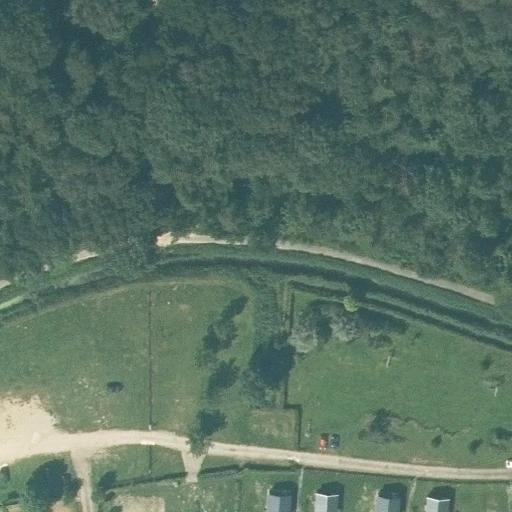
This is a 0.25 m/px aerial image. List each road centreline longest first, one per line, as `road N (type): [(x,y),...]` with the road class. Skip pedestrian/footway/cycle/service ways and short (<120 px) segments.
road 1 (unclassified): [(511,305),(360,258),(242,241),(132,244),(0,284)]
road 2 (track): [(142,0),(132,49),(164,214),(162,241)]
